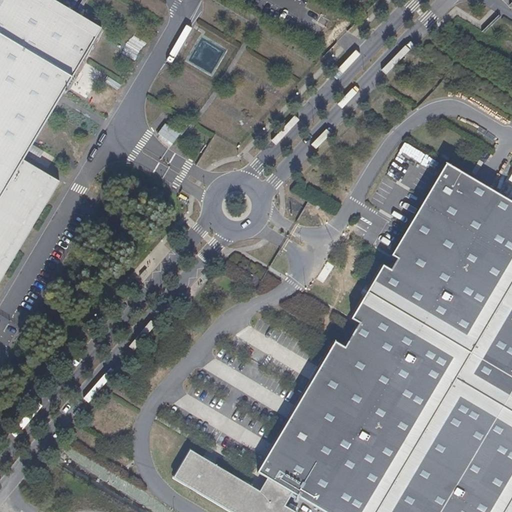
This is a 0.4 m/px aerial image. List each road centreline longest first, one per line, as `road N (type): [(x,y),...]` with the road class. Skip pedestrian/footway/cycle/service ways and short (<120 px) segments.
road 1 (unclassified): [(0,490),(225,227)]
road 2 (unclassified): [(209,209),(199,230),(0,454)]
road 3 (unclassified): [(254,195),(447,0)]
road 4 (unclassified): [(417,0),(239,182)]
